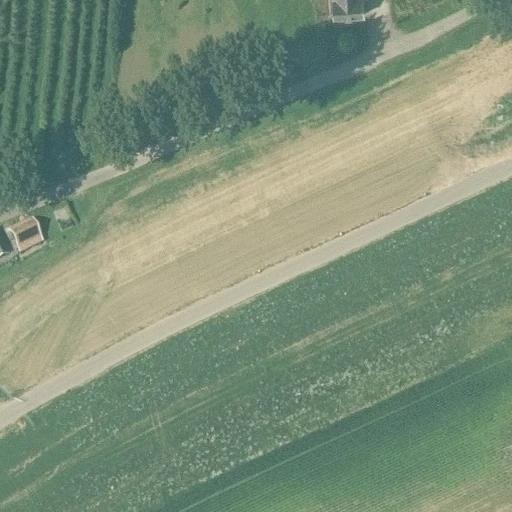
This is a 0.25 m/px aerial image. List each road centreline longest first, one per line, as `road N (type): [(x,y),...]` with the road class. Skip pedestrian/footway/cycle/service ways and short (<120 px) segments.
road 1 (unclassified): [(0,421),(511,170)]
road 2 (residential): [(0,214),(381,59),(485,0)]
